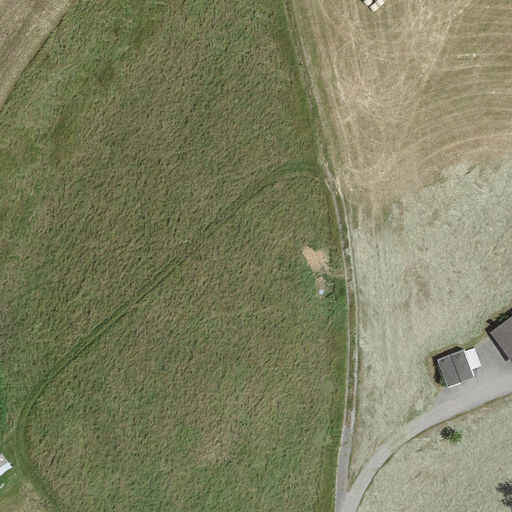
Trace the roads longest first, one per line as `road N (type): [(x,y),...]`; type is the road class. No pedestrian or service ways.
road 1 (track): [(288,0),(351,275),(344,511)]
road 2 (residential): [(346,511),(400,436),(511,385)]
